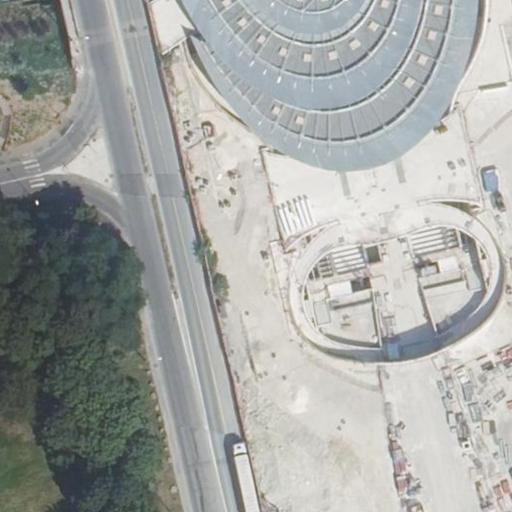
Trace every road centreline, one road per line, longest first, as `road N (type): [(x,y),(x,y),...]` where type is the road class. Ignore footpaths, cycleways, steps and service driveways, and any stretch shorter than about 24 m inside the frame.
road 1 (primary): [(245,511),(126,0)]
road 2 (unknown): [(201,318),(286,386),(382,417),(464,402),(511,367)]
road 3 (primary): [(142,229),(209,511)]
road 4 (primary): [(105,65),(142,229)]
road 5 (residential): [(105,65),(99,102),(79,133),(33,168),(0,181)]
road 6 (primary): [(0,188),(75,190),(142,229)]
